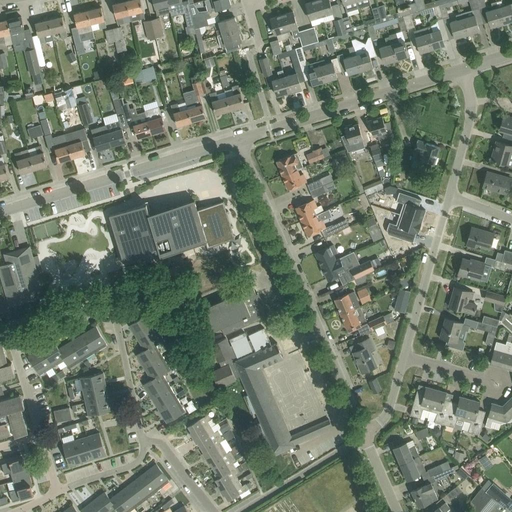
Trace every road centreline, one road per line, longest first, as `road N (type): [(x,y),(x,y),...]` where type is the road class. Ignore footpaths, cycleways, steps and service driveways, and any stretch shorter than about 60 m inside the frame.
road 1 (residential): [(366,437),(239,138)]
road 2 (residential): [(142,443),(111,304),(94,299),(6,328)]
road 3 (unclassified): [(0,211),(239,138)]
road 4 (unclassified): [(239,138),(462,68)]
road 5 (residential): [(404,356),(449,196)]
road 6 (residential): [(242,511),(366,437)]
road 7 (residential): [(449,196),(468,123),(462,68)]
